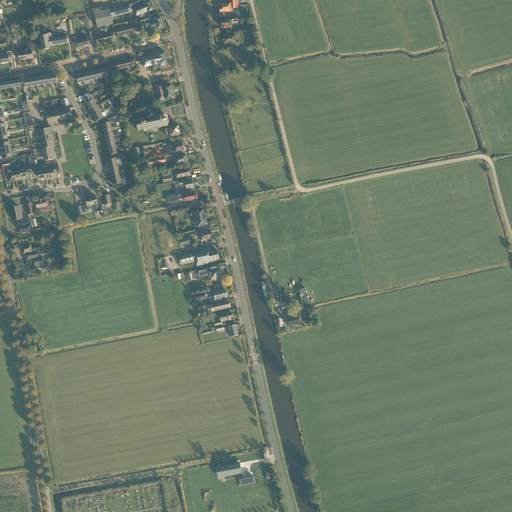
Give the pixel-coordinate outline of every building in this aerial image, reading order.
[(142,0),(132,4),(132,5),(135,10),(137,16),(148,12),(154,10),(151,1),(144,3),(143,0),(142,0)] [(238,8),(238,1),(230,1),(230,3),(219,4),(220,13),(231,12),(231,8),(238,8)] [(100,8),(93,10),(94,13),(97,28),(113,24),(112,19),(113,19),(113,17),(131,13),(131,12),(133,11),(131,5),(129,5),(110,10),(110,9),(101,12),(100,8)] [(161,17),(160,17),(155,19),(155,18),(154,19),(154,20),(150,21),(149,17),(141,19),(142,23),(148,21),(150,29),(156,28),(156,29),(157,29),(163,28),(164,28),(164,27),(161,17)] [(227,20),(227,19),(223,19),(223,20),(221,20),(221,28),(230,27),(230,19),(227,20)] [(134,25),(130,26),(132,34),(140,32),(138,24),(134,25)] [(130,26),(123,27),(125,35),(132,34),(130,26)] [(118,37),(125,35),(123,27),(116,29),(118,37)] [(47,35),(40,36),(42,50),(50,49),(50,47),(51,47),(51,46),(52,45),(53,46),(68,44),(67,36),(66,33),(51,36),(49,36),(48,36),(48,35),(47,35)] [(113,33),(104,35),(106,42),(114,40),(113,33)] [(97,44),(106,42),(104,35),(96,37),(97,44)] [(236,43),(235,35),(223,36),(224,45),(227,45),(227,44),(232,43),(232,46),(237,46),(237,43),(236,43)] [(88,38),(87,36),(84,37),(84,39),(76,41),(78,48),(89,45),(88,38)] [(29,52),(25,52),(26,59),(33,58),(32,51),(32,48),(29,48),(29,52)] [(26,59),(25,52),(21,53),(20,50),(17,50),(19,60),(26,59)] [(12,57),(11,51),(7,52),(8,55),(0,56),(2,63),(9,62),(9,58),(12,57)] [(167,65),(164,52),(157,53),(158,55),(142,58),(142,60),(143,65),(144,67),(159,64),(160,66),(167,65)] [(133,58),(126,60),(128,68),(135,66),(133,58)] [(119,62),(120,69),(128,68),(126,60),(119,62)] [(120,69),(119,62),(111,63),(113,71),(120,69)] [(103,77),(104,77),(108,76),(109,81),(111,80),(110,76),(109,76),(108,68),(101,70),(103,77)] [(103,77),(101,70),(95,71),(97,79),(98,79),(101,78),(102,82),(105,82),(104,77),(103,77)] [(97,79),(95,71),(89,73),(91,80),(92,80),(95,79),(96,84),(99,83),(98,79),(97,79)] [(91,80),(89,73),(82,74),(84,82),(85,82),(89,81),(90,85),(93,85),(92,80),(91,80)] [(51,83),(55,83),(56,87),(58,87),(57,82),(56,74),(49,76),(51,83)] [(84,82),(82,74),(76,76),(78,83),(83,82),(84,87),(86,86),(85,82),(84,82)] [(51,83),(49,76),(43,77),(44,84),(45,84),(49,84),(50,88),(52,88),(51,83)] [(44,84),(43,77),(37,78),(38,86),(39,85),(43,85),(43,89),(46,89),(45,84),(44,84)] [(38,86),(37,78),(30,79),(31,87),(33,86),(36,86),(37,90),(40,90),(39,85),(38,86)] [(33,91),(33,86),(31,87),(30,79),(24,80),(25,88),(30,87),(31,91),(33,91)] [(13,88),(14,88),(19,87),(19,90),(22,90),(21,86),(20,86),(20,80),(12,82),(13,88)] [(13,88),(12,82),(5,83),(6,89),(7,89),(12,88),(12,91),(15,91),(14,88),(13,88)] [(162,84),(162,83),(155,84),(158,101),(174,98),(171,85),(163,87),(162,84)] [(84,99),(87,105),(94,101),(94,100),(92,97),(96,95),(95,93),(91,95),(91,96),(90,96),(84,99)] [(94,101),(87,105),(90,110),(97,107),(97,106),(95,102),(99,101),(98,98),(94,100),(94,101)] [(104,110),(104,111),(105,110),(104,108),(103,108),(101,104),(97,106),(97,107),(90,110),(94,116),(100,112),(104,110)] [(64,111),(66,120),(72,119),(70,110),(66,111),(65,106),(63,107),(64,111)] [(60,119),(60,121),(66,120),(64,111),(60,112),(59,107),(57,108),(57,109),(58,110),(60,119)] [(54,121),(60,119),(58,110),(57,109),(51,110),(52,114),(54,121)] [(52,114),(48,115),(48,110),(45,111),(48,124),(54,123),(54,121),(52,114)] [(100,112),(94,116),(97,122),(104,118),(101,114),(105,112),(104,111),(104,110),(100,112)] [(155,115),(151,112),(148,117),(144,117),(141,115),(135,116),(136,122),(138,131),(146,129),(147,131),(151,130),(155,132),(158,128),(166,127),(165,121),(167,121),(166,118),(164,119),(163,113),(155,115)] [(102,124),(104,130),(112,128),(111,124),(115,123),(113,117),(109,119),(110,122),(102,124)] [(180,135),(178,125),(168,127),(168,129),(163,130),(164,134),(167,133),(167,137),(170,136),(170,137),(180,135)] [(113,135),(113,134),(112,130),(116,129),(115,127),(112,128),(104,130),(105,136),(113,135)] [(41,132),(42,136),(52,134),(50,128),(37,131),(37,133),(41,132)] [(7,131),(0,132),(0,140),(8,139),(7,131)] [(113,135),(105,136),(107,142),(114,141),(114,140),(113,136),(117,135),(117,133),(113,134),(113,135)] [(43,138),(44,142),(53,140),(52,134),(42,136),(38,137),(39,139),(43,138)] [(114,141),(107,142),(108,149),(116,147),(116,146),(115,142),(119,141),(118,139),(114,140),(114,141)] [(44,144),(45,148),(53,147),(55,146),(53,140),(44,142),(39,143),(40,145),(44,144)] [(9,142),(0,143),(0,144),(1,151),(10,149),(9,142)] [(169,145),(171,153),(175,152),(184,150),(182,142),(173,145),(169,145)] [(116,147),(108,149),(110,155),(117,153),(116,148),(120,147),(120,145),(116,146),(116,147)] [(138,148),(132,149),(135,162),(141,161),(138,148)] [(10,149),(1,151),(3,159),(12,157),(10,149)] [(55,159),(54,153),(44,155),(40,155),(41,158),(45,157),(46,161),(55,159)] [(187,162),(185,155),(175,158),(176,165),(187,162)] [(117,164),(116,160),(120,159),(120,157),(115,158),(116,159),(108,160),(110,167),(117,165),(117,164)] [(165,162),(164,157),(148,161),(149,166),(165,162)] [(14,172),(12,162),(10,162),(2,163),(3,166),(6,166),(6,167),(9,166),(9,165),(10,165),(12,173),(8,173),(10,182),(16,181),(14,172)] [(117,165),(110,167),(111,173),(119,171),(119,170),(118,166),(122,166),(121,163),(117,164),(117,165)] [(30,169),(26,170),(27,177),(27,179),(34,177),(33,172),(35,172),(34,164),(30,164),(29,164),(30,169)] [(49,166),(52,179),(58,178),(56,169),(52,170),(51,165),(49,166)] [(39,180),(45,178),(44,172),(43,168),(41,169),(37,169),(39,180)] [(119,171),(111,173),(112,179),(120,177),(120,176),(119,173),(123,172),(123,169),(119,170),(119,171)] [(191,175),(189,169),(176,172),(178,179),(191,175)] [(168,176),(168,174),(162,175),(163,183),(172,181),(171,176),(168,176)] [(124,175),(120,176),(120,177),(112,179),(114,185),(122,183),(121,179),(125,178),(124,175)] [(185,181),(180,182),(181,186),(182,191),(186,189),(194,188),(192,180),(185,182),(185,181)] [(186,193),(167,197),(169,203),(178,201),(178,199),(184,198),(185,201),(189,200),(190,201),(192,200),(197,199),(196,195),(195,195),(194,193),(186,194),(186,193)] [(111,204),(110,195),(103,196),(105,205),(111,204)] [(93,209),(92,205),(90,197),(85,198),(87,205),(82,206),(84,213),(88,212),(88,210),(93,209)] [(42,201),(42,200),(39,200),(39,202),(36,202),(36,203),(34,204),(35,209),(37,208),(38,208),(43,211),(50,210),(48,201),(46,201),(46,200),(42,201)] [(21,219),(18,206),(11,208),(14,221),(21,219)] [(207,224),(203,210),(194,213),(198,227),(207,224)] [(32,231),(31,225),(29,226),(29,225),(19,227),(20,233),(32,231)] [(200,233),(199,231),(194,232),(195,236),(200,234),(202,241),(205,241),(205,239),(212,238),(211,231),(206,232),(206,231),(200,233)] [(190,244),(189,238),(180,240),(182,246),(190,244)] [(50,251),(49,244),(42,245),(43,252),(40,252),(39,248),(31,249),(31,244),(22,246),(23,254),(25,253),(27,264),(33,263),(34,267),(44,265),(43,257),(41,257),(41,255),(48,254),(48,251),(50,251)] [(210,252),(209,248),(193,252),(178,256),(180,265),(196,261),(197,266),(211,263),(211,262),(214,261),(214,260),(219,259),(217,251),(210,252)] [(209,271),(208,268),(198,271),(199,273),(198,274),(199,278),(207,276),(208,281),(210,280),(211,281),(215,280),(215,279),(220,277),(219,274),(220,274),(219,269),(209,271)] [(307,287),(299,289),(303,304),(310,303),(307,287)] [(225,291),(224,290),(218,291),(213,292),(215,301),(220,300),(220,298),(226,297),(226,295),(227,295),(226,291),(225,291)] [(230,307),(229,301),(218,304),(217,303),(211,305),(212,309),(212,312),(218,310),(226,308),(230,307)] [(229,314),(229,312),(219,314),(221,321),(213,323),(214,326),(222,325),(221,322),(231,320),(230,318),(233,318),(232,313),(229,314)] [(297,315),(286,318),(287,319),(288,325),(288,326),(290,326),(299,324),(297,315)] [(239,335),(237,325),(228,327),(230,337),(239,335)] [(237,464),(219,467),(220,475),(229,474),(230,475),(241,473),(239,465),(237,465),(237,464)] [(254,482),(253,476),(251,476),(248,477),(247,477),(244,478),(244,477),(242,478),(243,484),(254,482)]
